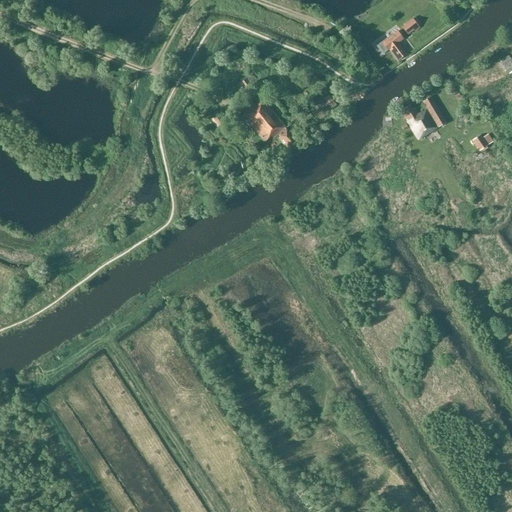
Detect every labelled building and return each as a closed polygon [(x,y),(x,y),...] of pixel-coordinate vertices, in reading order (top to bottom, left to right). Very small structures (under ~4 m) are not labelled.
[(402,28),(407,35),(414,31),(415,32),(420,29),(413,19),(402,28)] [(389,49),(398,61),(407,54),(398,43),(403,39),(398,32),(383,43),(388,50),(389,49)] [(500,61),(505,69),(510,66),(511,67),(511,66),(511,61),(508,56),(500,61)] [(454,96),(459,105),(464,101),(459,93),(454,96)] [(446,122),(430,97),(423,102),(438,127),(446,122)] [(272,136),(273,137),(284,128),(279,121),(280,120),(263,99),(243,116),(264,142),(272,136)] [(413,110),(410,105),(403,109),(405,112),(402,114),(418,140),(438,128),(426,109),(418,114),(415,109),(413,110)] [(289,147),(292,150),(298,145),(286,130),(279,135),(280,136),(278,138),(287,149),(289,147)] [(487,146),(480,135),(473,140),(480,151),(487,146)]
